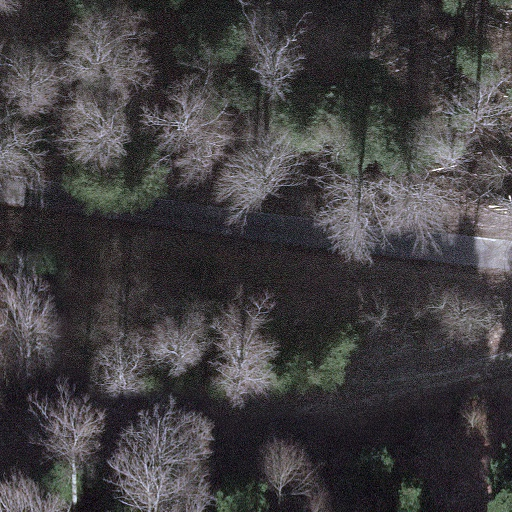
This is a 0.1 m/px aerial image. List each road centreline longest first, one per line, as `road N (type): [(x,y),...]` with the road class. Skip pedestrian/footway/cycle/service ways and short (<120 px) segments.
road 1 (track): [(511,350),(316,391),(0,480)]
road 2 (unclassified): [(0,184),(511,257)]
